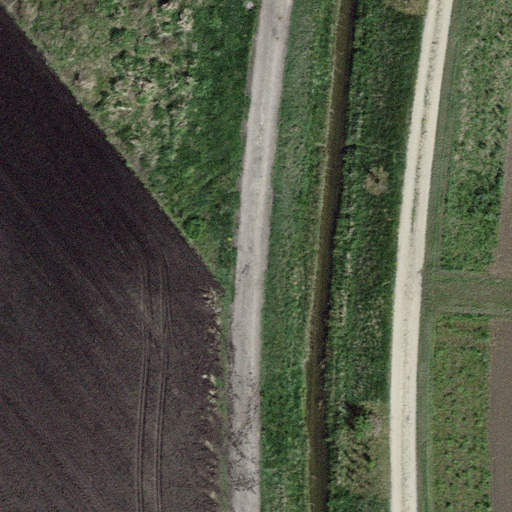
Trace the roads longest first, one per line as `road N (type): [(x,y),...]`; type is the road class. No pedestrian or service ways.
road 1 (track): [(408,511),(403,434),(445,0)]
road 2 (track): [(255,511),(247,313),(266,0)]
